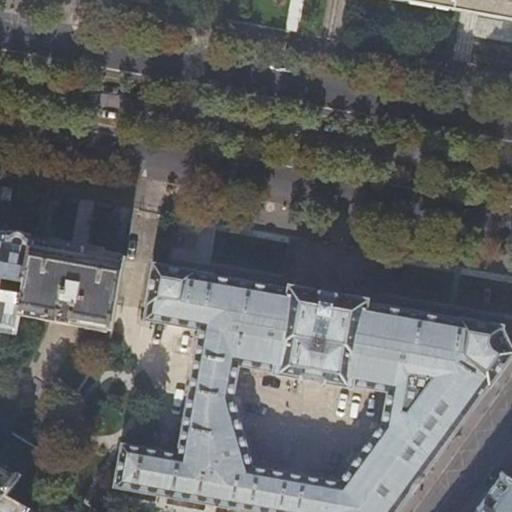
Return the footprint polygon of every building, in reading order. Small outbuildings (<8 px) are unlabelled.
[(511,0),(387,0),(403,3),(511,21),(511,0)] [(0,237),(0,335),(16,339),(20,317),(33,243),(0,237)] [(65,249),(33,243),(20,317),(60,324),(59,326),(72,329),(72,326),(111,333),(124,260),(65,249)] [(180,457),(124,446),(116,488),(250,511),(397,511),(490,387),(491,388),(511,358),(511,352),(511,353),(502,330),(502,327),(460,320),(459,322),(367,306),(368,302),(340,297),(290,288),(289,292),(217,279),(197,276),(197,274),(176,271),(155,267),(147,310),(147,311),(148,312),(146,321),(202,332),(180,457)] [(0,511),(28,511),(29,511),(7,497),(39,450),(13,435),(0,455),(0,511)] [(473,511),(511,511),(511,481),(501,473),(486,494),(473,511)]
